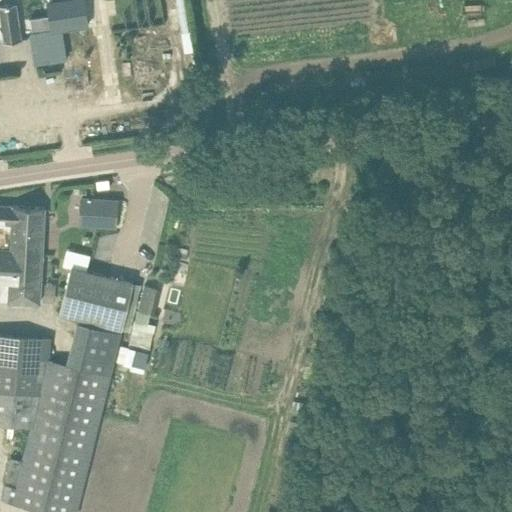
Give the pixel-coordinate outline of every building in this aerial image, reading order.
[(48,15),(31,17),(32,31),(50,29),(51,31),(87,25),(83,0),(59,0),(47,2),(48,15)] [(0,39),(2,39),(3,43),(22,40),(16,2),(0,4),(0,39)] [(81,198),(79,224),(116,227),(117,200),(81,198)] [(0,248),(10,249),(41,251),(43,227),(44,207),(18,206),(13,205),(13,206),(0,205),(0,248)] [(10,249),(7,301),(39,303),(41,252),(10,249)] [(66,286),(59,313),(121,328),(129,330),(141,284),(133,282),(71,267),(66,286)] [(155,305),(158,286),(149,285),(146,303),(155,305)] [(80,322),(69,363),(111,374),(122,333),(80,322)] [(0,334),(0,423),(30,426),(21,459),(10,456),(4,479),(17,483),(16,487),(4,484),(0,498),(51,511),(74,511),(111,374),(69,363),(49,358),(51,339),(0,334)]
